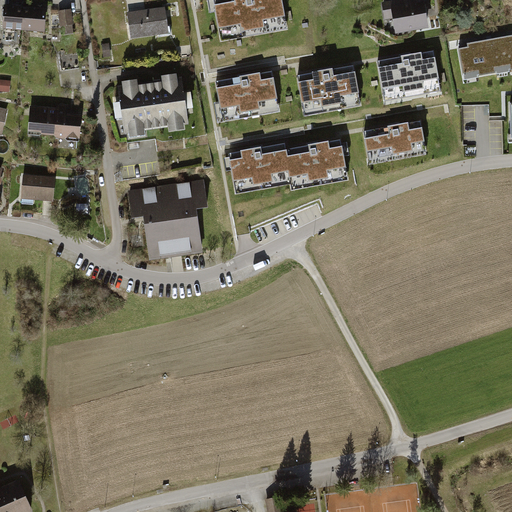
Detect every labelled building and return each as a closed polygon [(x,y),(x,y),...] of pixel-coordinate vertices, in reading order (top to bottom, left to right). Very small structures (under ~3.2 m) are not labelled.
[(282,0),(217,0),(216,0),(224,44),(288,31),(282,0)] [(408,0),(387,4),(390,22),(398,20),(401,35),(435,30),(429,0),(408,0)] [(54,10),(11,7),(9,30),(52,33),(54,10)] [(170,7),(131,12),(135,39),(173,34),(170,7)] [(75,33),(74,8),(61,9),(62,33),(75,33)] [(469,49),(459,50),(465,82),(511,73),(511,37),(468,45),(469,49)] [(434,54),(378,64),(385,105),(442,95),(434,54)] [(356,68),(300,78),(308,119),(363,109),(356,68)] [(132,90),(125,91),(132,135),(137,134),(138,140),(154,138),(153,132),(178,129),(179,133),(193,131),(192,127),(197,126),(190,79),(187,80),(186,73),(167,76),(168,84),(144,87),(143,81),(131,83),(132,90)] [(274,75),(219,85),(226,126),(281,116),(274,75)] [(15,81),(4,80),(2,92),(13,93),(15,81)] [(71,109),(34,106),(32,133),(50,135),(50,137),(85,139),(87,116),(71,115),(71,109)] [(12,109),(0,107),(0,133),(7,135),(12,109)] [(423,124),(367,134),(373,166),(429,156),(423,124)] [(343,143),(288,152),(295,187),(295,192),(350,182),(343,143)] [(287,147),(231,157),(239,197),(295,187),(288,152),(287,147)] [(60,178),(28,176),(27,200),(59,202),(60,178)] [(208,180),(132,192),(136,220),(149,218),(156,263),(208,254),(202,211),(213,209),(208,180)] [(0,511),(33,511),(35,511),(22,483),(0,493),(0,511)] [(267,498),(271,511),(282,511),(286,511),(280,494),(267,498)]
